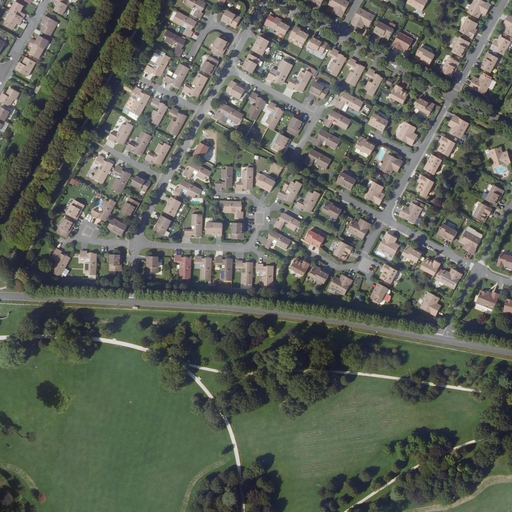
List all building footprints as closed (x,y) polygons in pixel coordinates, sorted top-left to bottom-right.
[(63,15),(68,6),(66,4),(57,0),(54,0),(53,2),(58,5),(55,11),(63,15)] [(202,1),(200,0),(187,0),(185,4),(193,8),(195,4),(199,6),(194,15),(197,17),(200,18),(203,13),(202,12),(206,3),(202,1)] [(333,13),(342,17),(350,2),(345,0),(330,0),(328,4),(333,7),(336,8),(333,13)] [(407,0),(406,3),(422,11),(427,1),(424,0),(407,0)] [(474,0),(468,13),(478,18),(481,13),(482,11),(487,13),(491,5),(481,0),(474,0)] [(16,1),(11,11),(24,18),(26,14),(21,12),(24,6),(16,1)] [(359,8),(351,23),(359,27),(361,22),(364,24),(369,27),(375,16),(359,8)] [(236,28),(241,17),(227,10),(225,13),(221,20),(236,28)] [(24,18),(11,11),(4,25),(13,30),(17,23),(20,25),(24,18)] [(195,20),(178,11),(173,21),(183,26),(185,23),(188,25),(183,34),(187,36),(190,37),(193,32),(192,31),(197,22),(195,20)] [(45,24),(41,31),(51,36),(58,22),(46,15),(42,23),(45,24)] [(276,16),(274,20),(271,27),(285,35),(289,28),(291,24),(276,16)] [(460,32),(473,39),(476,33),(473,31),(475,29),(478,24),(467,18),(460,32)] [(382,38),(381,39),(387,43),(393,32),(392,32),(395,28),(389,25),(387,29),(378,24),(373,33),(382,38)] [(305,43),(308,37),(310,33),(296,25),(293,30),(290,35),(305,43)] [(185,39),(167,30),(164,35),(167,37),(165,41),(173,45),(175,41),(178,43),(174,52),(178,54),(180,55),(184,49),(182,48),(186,40),(185,39)] [(399,33),(392,45),(399,49),(400,46),(402,48),(407,50),(413,40),(399,33)] [(33,39),(31,42),(44,50),(49,41),(40,35),(37,41),(33,39)] [(270,41),(263,37),(260,35),(252,50),(253,50),(262,55),(270,41)] [(323,53),(326,47),(328,43),(314,35),(312,39),(309,46),(323,53)] [(229,42),(228,42),(226,41),(219,37),(211,51),(220,56),(222,57),(229,42)] [(491,49),(503,55),(510,42),(500,37),(498,42),(496,44),(494,42),(491,49)] [(466,48),(467,49),(471,43),(460,38),(452,52),(461,57),(466,48)] [(44,50),(31,42),(29,46),(33,48),(30,54),(39,59),(44,50)] [(415,58),(420,61),(421,59),(430,64),(435,56),(420,47),(415,58)] [(337,77),(347,59),(347,58),(338,53),(339,51),(334,48),(332,50),(330,55),(339,59),(337,63),(333,61),(329,69),(333,71),(331,74),(337,77)] [(242,68),(243,68),(252,73),(260,59),(251,54),(250,53),(242,68)] [(482,69),(490,73),(498,58),(488,53),(485,59),(487,59),(482,69)] [(149,64),(146,68),(145,71),(151,74),(152,72),(160,76),(161,75),(171,57),(165,54),(164,57),(160,55),(156,63),(160,65),(158,69),(149,64)] [(219,61),(218,60),(209,55),(201,70),(208,74),(211,76),(219,61)] [(36,63),(26,57),(22,65),(20,63),(15,70),(29,77),(36,63)] [(355,86),(365,69),(366,67),(357,62),(357,61),(352,57),(350,60),(348,64),(357,69),(355,73),(352,71),(346,81),(355,86)] [(455,68),(456,69),(460,63),(449,58),(441,72),(450,77),(455,68)] [(284,81),(293,65),(288,62),(286,65),(282,63),(278,70),(282,72),(280,76),(271,71),(269,76),(268,78),(273,81),(274,79),(283,84),(284,81)] [(168,74),(165,78),(164,81),(169,84),(170,83),(179,87),(180,85),(190,68),(181,63),(175,73),(178,76),(176,79),(168,74)] [(373,96),(383,78),(375,73),(376,71),(370,68),(368,71),(367,74),(375,79),(373,83),(370,81),(365,89),(369,91),(368,93),(373,96)] [(307,85),(313,73),(308,70),(306,73),(302,71),(298,79),(302,81),(300,84),(291,80),(288,84),(287,86),(293,89),(294,87),(303,92),(307,85)] [(189,92),(198,97),(208,78),(206,77),(203,75),(201,78),(197,76),(193,83),(197,85),(195,89),(186,84),(184,87),(183,91),(188,94),(189,92)] [(474,80),(470,88),(484,96),(492,80),(482,75),(480,80),(478,82),(474,80)] [(246,88),(235,82),(232,80),(226,91),(241,99),(244,92),(246,88)] [(324,100),(325,98),(330,89),(316,82),(312,88),(310,92),(324,100)] [(401,91),(402,90),(403,88),(397,85),(390,97),(403,104),(408,95),(401,91)] [(136,87),(135,89),(133,93),(141,99),(140,102),(136,100),(131,110),(140,116),(149,98),(151,96),(141,91),(142,90),(136,87)] [(0,98),(0,101),(10,107),(14,100),(16,101),(20,94),(10,88),(6,96),(3,94),(0,98)] [(250,117),(256,120),(266,102),(266,101),(258,97),(259,95),(253,92),(251,95),(249,98),(258,103),(256,107),(252,104),(248,112),(252,114),(250,117)] [(364,102),(351,95),(345,92),(340,101),(339,100),(336,106),(338,107),(343,110),(347,101),(351,103),(349,106),(359,112),(364,102)] [(155,97),(153,100),(151,104),(160,109),(158,112),(154,110),(150,118),(154,120),(152,123),(158,126),(168,108),(168,107),(159,102),(160,100),(155,97)] [(435,105),(430,102),(429,103),(420,99),(415,107),(430,115),(435,105)] [(270,124),(269,127),(274,130),(284,112),(284,111),(276,106),(277,104),(271,101),(270,104),(267,108),(277,113),(275,117),(271,115),(266,122),(270,124)] [(215,117),(218,119),(222,121),(227,112),(230,114),(228,118),(236,122),(238,118),(241,120),(242,117),(244,114),(238,111),(226,105),(225,104),(220,113),(218,112),(215,117)] [(0,118),(5,122),(10,112),(1,107),(0,108),(0,118)] [(177,135),(187,116),(178,111),(179,110),(173,107),(172,110),(169,113),(178,118),(176,122),(173,120),(168,130),(177,135)] [(352,120),(336,112),(333,110),(328,119),(327,118),(323,124),(327,126),(330,128),(335,119),(338,121),(337,124),(347,130),(352,120)] [(384,130),(389,122),(374,114),(369,124),(374,127),(375,125),(384,130)] [(461,139),(469,123),(455,115),(450,123),(455,126),(454,128),(451,133),(461,139)] [(287,131),(290,133),(297,137),(305,122),(295,117),(287,131)] [(413,135),(414,133),(417,128),(407,122),(399,138),(413,145),(417,138),(413,135)] [(112,132),(109,136),(108,139),(114,142),(115,140),(123,144),(124,144),(134,126),(128,123),(127,126),(123,124),(119,131),(122,133),(120,137),(112,132)] [(341,140),(324,130),(322,129),(317,138),(316,138),(313,143),(317,145),(320,147),(325,138),(328,140),(326,143),(336,149),(341,140)] [(130,142),(128,146),(126,148),(132,152),(133,150),(142,155),(143,153),(152,136),(143,131),(137,141),(141,143),(139,147),(130,142)] [(273,148),(282,153),(283,153),(291,139),(288,138),(281,134),(273,148)] [(456,143),(443,136),(440,142),(442,143),(443,144),(439,151),(448,156),(456,143)] [(371,155),(375,146),(367,141),(367,140),(362,137),(356,147),(371,155)] [(194,153),(203,158),(209,147),(199,142),(194,153)] [(153,160),(161,165),(171,146),(166,143),(164,146),(160,144),(156,151),(160,154),(158,157),(149,152),(147,156),(146,159),(151,162),(153,160)] [(503,155),(503,153),(501,147),(490,150),(495,167),(506,164),(507,166),(510,165),(509,163),(510,163),(508,154),(503,155)] [(303,163),(306,164),(310,167),(315,158),(319,160),(317,163),(327,169),(332,160),(315,150),(313,149),(308,158),(306,157),(303,163)] [(395,168),(399,170),(404,162),(389,154),(381,170),(391,175),(394,169),(395,168)] [(99,155),(98,157),(95,161),(104,166),(102,170),(99,168),(94,178),(103,183),(112,167),(113,164),(104,159),(105,158),(99,155)] [(429,164),(428,163),(425,169),(435,175),(443,160),(434,155),(429,164)] [(212,172),(194,162),(189,170),(187,169),(184,175),(186,177),(190,179),(195,170),(199,172),(197,176),(204,180),(207,176),(209,178),(212,172)] [(117,165),(115,168),(114,171),(123,176),(121,180),(117,178),(112,188),(121,193),(122,191),(130,176),(131,174),(122,169),(123,168),(117,165)] [(233,167),(227,166),(227,170),(222,170),(222,178),(226,179),(226,183),(216,182),(216,187),(216,189),(222,190),(223,188),(232,188),(232,187),(233,167)] [(253,181),(254,168),(248,167),(248,171),(243,170),(242,179),(247,180),(247,184),(237,183),(237,187),(236,191),(243,191),(243,188),(253,189),(253,181)] [(352,189),(357,180),(342,173),(337,183),(342,186),(343,184),(352,189)] [(146,192),(151,182),(137,174),(135,179),(132,184),(146,192)] [(256,184),(271,192),(276,182),(262,174),(257,183),(256,184)] [(434,182),(422,175),(419,181),(421,182),(422,183),(418,190),(427,195),(434,182)] [(202,190),(184,180),(179,188),(177,187),(174,193),(177,195),(180,197),(185,188),(189,190),(187,194),(194,198),(197,194),(199,196),(202,190)] [(281,190),(277,197),(283,200),(284,198),(293,203),(293,202),(303,184),(298,181),(296,184),(292,182),(288,190),(292,192),(290,195),(281,190)] [(365,197),(380,205),(384,197),(380,195),(381,193),(384,187),(374,182),(365,197)] [(500,196),(501,196),(504,191),(494,185),(486,200),(495,205),(500,196)] [(311,213),(311,212),(321,194),(316,191),(314,194),(310,192),(306,199),(310,202),(308,205),(299,200),(297,204),(296,207),(301,210),(303,208),(311,213)] [(182,203),(175,199),(172,197),(164,211),(168,213),(174,217),(182,203)] [(122,212),(132,217),(140,203),(130,198),(122,212)] [(75,200),(67,214),(74,218),(77,220),(85,205),(83,204),(75,200)] [(103,214),(95,209),(91,215),(97,218),(98,217),(106,221),(107,220),(114,207),(116,203),(111,200),(110,202),(106,200),(101,208),(105,210),(103,214)] [(242,212),(242,202),(221,201),(220,207),(224,208),(223,212),(232,213),(232,208),(236,208),(236,218),(241,218),(243,218),(244,212),(242,212)] [(333,206),(334,204),(328,201),(323,211),(337,219),(342,210),(333,206)] [(404,208),(400,216),(414,224),(423,208),(412,203),(410,208),(409,210),(404,208)] [(487,214),(489,214),(491,216),(494,210),(481,203),(474,216),(483,221),(487,214)] [(300,222),(284,213),(280,221),(278,220),(275,226),(277,227),(281,230),(286,221),(290,223),(287,227),(295,231),(298,227),(300,229),(303,223),(300,222)] [(185,230),(185,235),(185,237),(192,237),(192,236),(202,236),(202,233),(203,215),(193,214),(192,226),(196,226),(196,230),(185,230)] [(154,230),(155,231),(164,235),(172,221),(165,217),(162,215),(154,230)] [(65,218),(57,233),(67,238),(75,224),(72,222),(65,218)] [(107,228),(122,237),(127,226),(113,218),(111,222),(107,228)] [(348,230),(364,239),(372,224),(364,220),(361,224),(359,223),(354,220),(348,230)] [(206,234),(223,235),(223,224),(207,223),(206,233),(206,234)] [(232,239),(242,240),(244,240),(245,223),(241,223),(233,223),(232,239)] [(454,241),(458,232),(444,225),(438,235),(444,238),(445,236),(454,241)] [(263,244),(265,245),(270,248),(275,239),(278,241),(276,244),(286,250),(292,241),(275,231),(272,230),(267,239),(266,238),(263,244)] [(320,247),(325,239),(310,231),(305,241),(310,244),(311,243),(320,247)] [(466,250),(474,254),(482,240),(467,232),(461,242),(466,245),(469,246),(466,250)] [(395,256),(400,246),(395,243),(393,242),(396,238),(388,234),(380,248),(395,256)] [(351,255),(355,249),(342,242),(335,255),(344,260),(348,253),(350,254),(351,255)] [(403,255),(418,263),(422,254),(414,250),(414,248),(408,245),(403,255)] [(57,249),(55,251),(53,255),(62,260),(60,264),(57,262),(51,272),(60,277),(71,258),(62,253),(62,252),(57,249)] [(90,276),(96,276),(97,254),(87,254),(87,252),(81,251),(81,254),(81,259),(91,259),(90,263),(86,263),(86,272),(90,272),(90,276)] [(506,264),(505,266),(511,268),(511,269),(511,256),(500,253),(497,265),(503,267),(503,265),(503,264),(506,264)] [(122,256),(121,256),(111,255),(110,271),(120,272),(122,272),(122,256)] [(184,280),(191,280),(191,259),(191,258),(182,258),(182,256),(175,255),(175,258),(175,263),(185,264),(185,268),(181,267),(180,276),(185,276),(184,280)] [(201,280),(211,281),(212,261),(212,258),(202,258),(202,257),(195,256),(195,259),(195,264),(205,264),(205,268),(201,268),(201,280)] [(159,257),(153,257),(147,257),(146,273),(149,273),(158,273),(159,257)] [(221,281),(232,281),(233,263),(233,259),(223,259),(223,258),(216,257),(216,261),(216,265),(226,265),(226,269),(222,269),(221,281)] [(291,269),(304,276),(311,263),(305,260),(304,262),(303,264),(296,260),(291,269)] [(422,269),(435,276),(442,263),(436,260),(435,262),(434,264),(427,260),(422,269)] [(242,284),(253,285),(253,267),(254,263),(243,262),(243,261),(237,261),(236,263),(236,269),(247,269),(246,273),(242,273),(242,284)] [(273,288),(274,266),(264,266),(264,265),(257,264),(257,267),(257,272),(267,272),(267,276),(263,276),(263,288),(273,288)] [(389,266),(385,264),(382,270),(384,271),(385,272),(382,278),(391,283),(398,271),(389,266)] [(311,276),(325,284),(329,275),(321,270),(321,269),(316,266),(311,276)] [(440,281),(455,289),(463,275),(455,271),(453,275),(451,274),(446,271),(440,281)] [(343,281),(341,280),(336,277),(330,287),(345,295),(353,281),(345,276),(343,281)] [(375,293),(373,293),(370,298),(380,304),(389,289),(380,284),(375,293)] [(389,289),(380,304),(382,305),(384,304),(385,301),(387,302),(389,301),(391,298),(390,296),(389,295),(390,292),(390,290),(389,289)] [(493,310),(500,295),(493,292),(492,295),(489,294),(486,293),(481,291),(476,303),(493,310)] [(436,306),(437,304),(440,298),(430,293),(421,308),(436,316),(440,308),(436,306)] [(503,312),(511,314),(511,300),(511,301),(506,300),(503,312)] [(491,315),(492,310),(476,304),(474,309),(491,315)]
